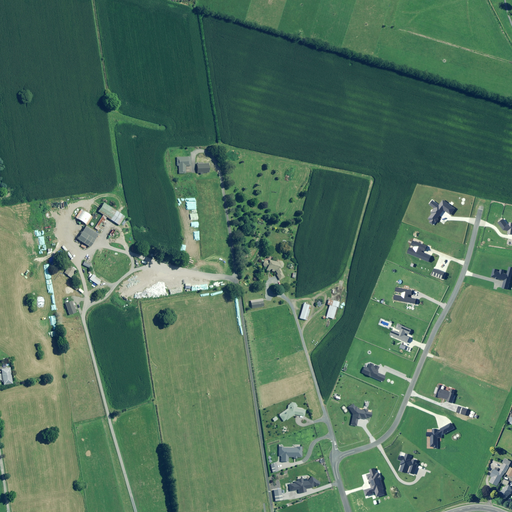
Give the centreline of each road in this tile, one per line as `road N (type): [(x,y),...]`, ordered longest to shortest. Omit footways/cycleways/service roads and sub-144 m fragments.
road 1 (unknown): [(152,260),(235,276),(271,511)]
road 2 (residential): [(337,459),(393,427),(462,275),(480,210)]
road 3 (unknown): [(135,511),(84,307)]
road 4 (residential): [(337,459),(290,301)]
road 5 (unknown): [(441,511),(443,373),(459,360)]
road 6 (unknown): [(84,307),(78,261),(96,244),(152,260)]
